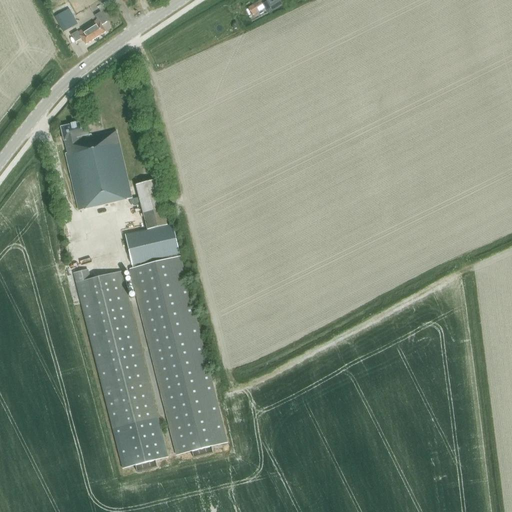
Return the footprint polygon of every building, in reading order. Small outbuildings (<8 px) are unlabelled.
[(260,1),(248,8),(253,15),(264,8),(260,1)] [(107,22),(101,12),(95,16),(98,20),(79,32),(78,31),(72,35),(76,42),(82,39),(86,45),(96,39),(106,32),(102,26),(107,22)] [(71,28),(63,14),(56,18),(64,32),(71,28)] [(76,124),(71,125),(72,125),(61,128),(64,141),(65,141),(67,152),(68,153),(66,154),(80,212),(132,200),(116,132),(90,138),(86,122),(76,124)] [(135,271),(180,259),(172,225),(168,226),(157,181),(137,186),(148,231),(126,236),(135,271)] [(213,454),(211,447),(226,443),(180,259),(135,271),(132,272),(177,456),(192,452),(194,459),(213,454)] [(74,274),(117,443),(123,469),(136,466),(137,473),(157,468),(156,461),(167,458),(121,273),(95,280),(94,276),(90,277),(88,271),(74,274)]
